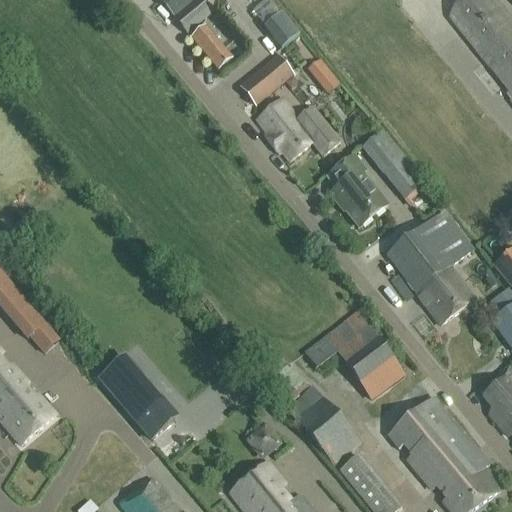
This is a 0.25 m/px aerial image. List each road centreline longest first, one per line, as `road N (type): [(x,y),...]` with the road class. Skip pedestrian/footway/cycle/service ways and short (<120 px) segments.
road 1 (unclassified): [(511,466),(123,0)]
road 2 (unknown): [(185,511),(123,444),(101,435),(84,444),(47,511)]
